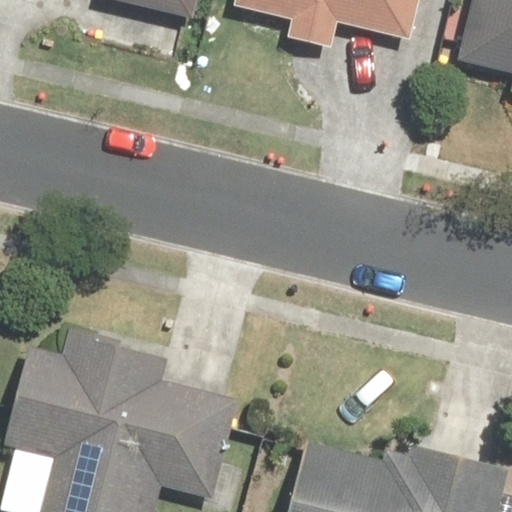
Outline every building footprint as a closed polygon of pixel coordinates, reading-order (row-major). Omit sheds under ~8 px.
[(190,23),(194,0),(93,0),(93,4),(190,23)] [(226,0),(224,12),(405,50),(416,0),(226,0)] [(511,0),(465,0),(453,61),(508,72),(502,103),(511,105),(511,0)] [(56,360),(16,352),(0,425),(0,452),(8,454),(0,490),(0,511),(146,511),(150,495),(212,508),(233,408),(150,390),(156,362),(60,342),(56,360)] [(489,511),(497,466),(408,450),(406,463),(379,458),(377,469),(286,453),(275,511),(489,511)]
